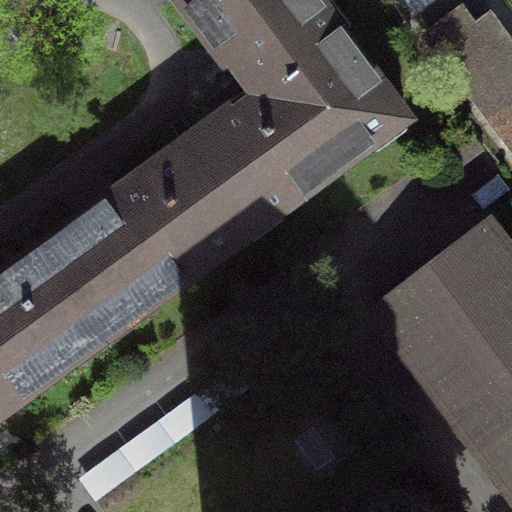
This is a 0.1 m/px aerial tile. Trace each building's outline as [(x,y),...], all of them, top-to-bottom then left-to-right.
[(339,33),(313,0),(182,0),(228,61),(246,48),(271,82),(339,33)] [(403,0),(414,15),(434,0),(403,0)] [(511,70),(476,22),(465,31),(451,13),(425,32),(511,146),(511,70)] [(400,117),(339,33),(271,82),(183,146),(244,230),(400,117)] [(244,230),(183,146),(124,188),(122,185),(101,200),(104,204),(40,249),(101,333),(244,230)] [(511,262),(482,224),(376,304),(511,483),(511,262)] [(0,405),(101,333),(40,249),(0,278),(0,405)]
